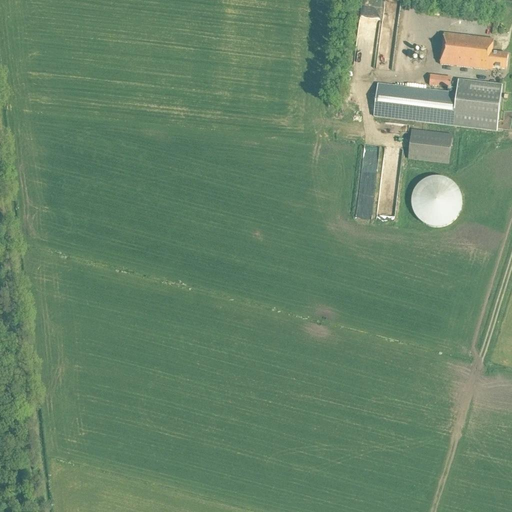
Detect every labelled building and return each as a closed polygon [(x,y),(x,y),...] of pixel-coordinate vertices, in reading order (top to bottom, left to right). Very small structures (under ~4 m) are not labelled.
[(362,0),(362,23),(383,23),(383,0),(362,0)] [(386,0),(385,12),(400,15),(402,0),(386,0)] [(493,69),(506,71),(508,56),(492,54),(494,43),(493,43),(494,41),(444,35),(440,66),(492,72),(493,69)] [(450,89),(451,79),(430,76),(429,86),(450,89)] [(453,129),(452,137),(412,132),(409,160),(448,166),(454,129),(496,133),(502,87),(458,82),(456,95),(378,85),(374,119),(453,129)] [(440,229),(442,228),(443,228),(445,227),(446,227),(448,226),(449,226),(451,225),(452,224),(453,223),(454,222),(456,221),(457,219),(458,218),(459,216),(459,215),(460,214),(461,212),(461,210),(462,209),(462,207),(462,206),(462,204),(462,203),(462,201),(462,200),(462,198),(461,197),(461,196),(461,194),(460,193),(460,192),(459,191),(458,190),(457,189),(457,187),(456,186),(455,185),(453,184),(452,183),(451,182),(450,182),(448,181),(447,180),(445,179),(443,179),(442,179),(440,178),(438,178),(437,178),(435,178),(433,178),(432,179),(430,179),(429,180),(427,180),(426,181),(424,181),(423,182),(422,183),(421,184),(420,185),(419,186),(418,187),(417,188),(416,189),(416,190),(415,191),(414,192),(414,194),(413,195),(413,196),(412,198),(412,199),(412,201),(412,202),(412,204),(412,206),(412,207),(412,209),(413,211),(413,212),(414,214),(415,215),(415,217),(416,218),(417,219),(418,221),(420,222),(421,223),(422,224),(423,225),(425,226),(426,226),(427,227),(429,227),(430,228),(431,228),(432,228),(434,229),(435,229),(436,229),(438,229),(439,229),(440,229)] [(361,186),(358,217),(373,219),(376,188),(361,186)]
